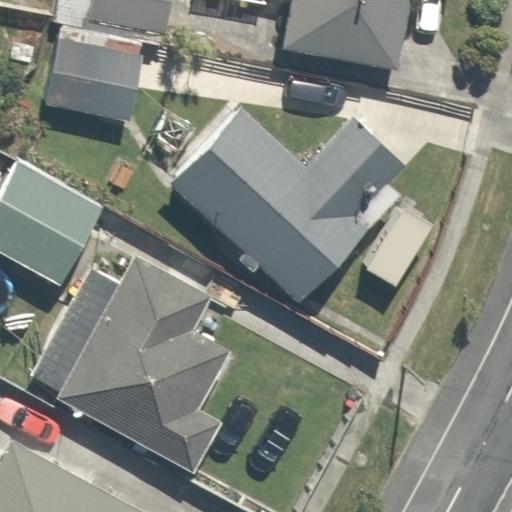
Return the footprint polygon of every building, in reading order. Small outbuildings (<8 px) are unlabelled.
[(166,30),(168,0),(45,0),(38,98),(131,105),(137,28),(166,30)] [(274,0),(267,46),(388,68),(400,0),(274,0)] [(393,189),(400,161),(336,100),(287,151),(227,94),(150,174),(284,303),(393,189)] [(97,193),(10,147),(0,165),(0,249),(52,278),(97,193)] [(195,288),(121,249),(49,386),(188,460),(212,416),(185,402),(220,336),(181,315),(195,288)] [(0,511),(142,511),(4,433),(0,440),(0,511)]
